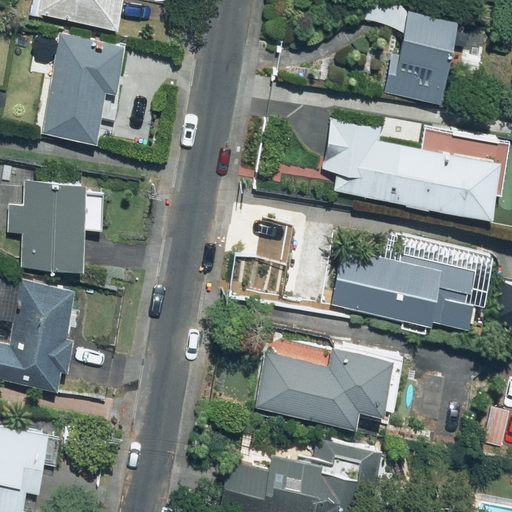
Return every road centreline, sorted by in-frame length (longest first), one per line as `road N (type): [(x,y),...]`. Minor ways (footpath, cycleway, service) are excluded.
road 1 (residential): [(143,511),(231,0)]
road 2 (unknown): [(181,293),(511,358)]
road 3 (unknown): [(206,143),(0,107)]
